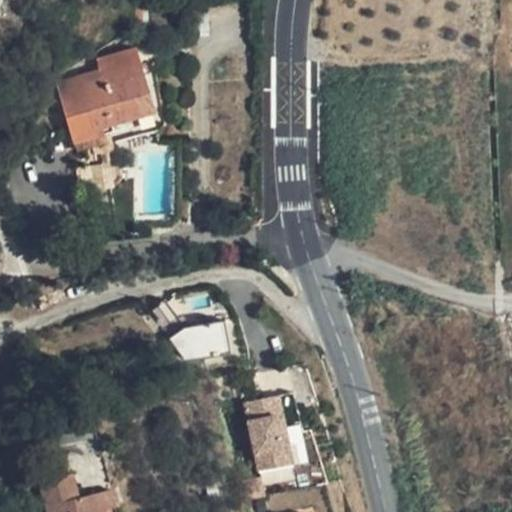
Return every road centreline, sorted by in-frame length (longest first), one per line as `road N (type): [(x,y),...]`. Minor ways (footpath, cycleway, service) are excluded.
road 1 (secondary): [(290,0),(277,97),(282,175),(303,259),(351,381),(384,511)]
road 2 (unknown): [(294,231),(74,266)]
